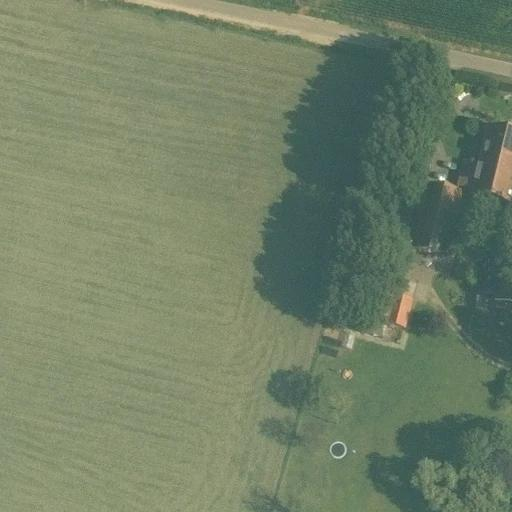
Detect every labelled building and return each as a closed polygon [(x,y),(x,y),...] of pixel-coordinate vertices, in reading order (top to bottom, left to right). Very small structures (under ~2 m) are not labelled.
[(507,163),(511,163),(511,134),(487,129),(478,166),(477,168),(481,169),(488,171),(488,169),(495,171),(496,165),(506,167),(507,163)] [(511,163),(507,163),(506,167),(496,165),(495,171),(488,169),(488,171),(481,169),(477,168),(478,166),(464,163),(457,189),(471,192),(470,196),(511,206),(511,199),(505,198),(507,190),(511,191),(511,163)] [(418,212),(456,221),(463,193),(425,184),(418,212)] [(414,226),(408,249),(440,257),(446,233),(446,232),(452,234),(454,230),(456,221),(418,212),(414,226)] [(502,268),(490,265),(482,295),(496,298),(494,303),(511,307),(511,267),(503,265),(502,268)] [(406,331),(414,302),(397,297),(402,280),(379,273),(366,320),(406,331)]
